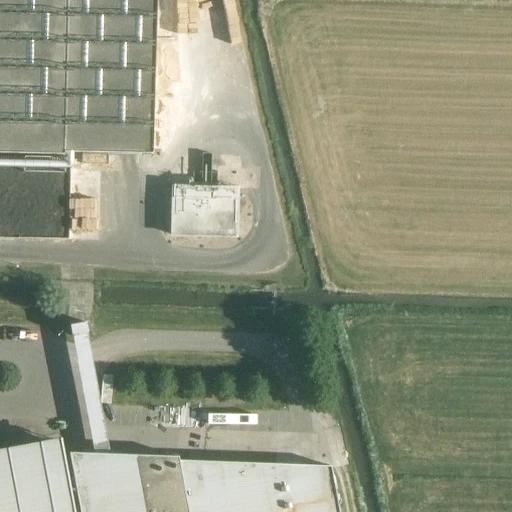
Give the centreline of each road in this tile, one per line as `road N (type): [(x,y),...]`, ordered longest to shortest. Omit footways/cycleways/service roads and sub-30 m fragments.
road 1 (unknown): [(38,336),(179,329),(274,339),(295,355),(305,408),(295,423),(272,432),(210,434),(138,428),(23,402)]
road 2 (unknown): [(260,138),(275,228),(241,255),(140,246),(122,196),(149,161),(209,141)]
road 3 (unknown): [(234,0),(260,138)]
